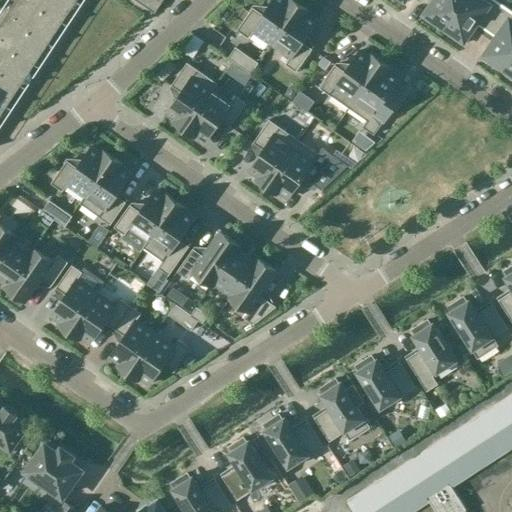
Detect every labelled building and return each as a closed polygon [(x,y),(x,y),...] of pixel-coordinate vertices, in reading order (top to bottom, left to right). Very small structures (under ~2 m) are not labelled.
[(136,0),(155,12),(163,0),(15,0),(0,23),(0,115),(76,0),(136,0)] [(253,31),(271,44),(299,4),(293,0),(273,0),(263,14),(253,7),(237,30),(248,38),(253,31)] [(442,25),(444,27),(463,0),(434,0),(428,9),(427,8),(421,15),(440,28),(442,25)] [(503,5),(496,0),(463,0),(444,27),(447,29),(445,32),(463,45),(468,37),(467,36),(476,23),(486,30),(503,5)] [(299,4),(271,44),(290,57),(286,64),(296,71),(312,49),(302,41),(317,20),(308,14),(309,12),(299,4)] [(501,66),(503,68),(511,55),(511,11),(503,5),(486,30),(496,37),(487,50),(486,49),(480,57),(499,69),(501,66)] [(198,49),(210,31),(199,24),(187,41),(198,49)] [(236,47),(228,57),(251,73),(258,62),(236,47)] [(335,65),(319,87),(348,108),(381,62),(371,55),(369,57),(360,51),(345,72),(335,65)] [(511,55),(503,68),(506,70),(504,73),(511,78),(511,55)] [(167,61),(154,74),(161,81),(174,68),(167,61)] [(363,127),(373,135),(404,91),(394,84),(399,78),(390,71),(391,69),(381,62),(348,108),(367,121),(363,127)] [(174,122),(184,129),(212,90),(213,90),(217,84),(187,63),(171,85),(181,92),(166,114),(176,120),(174,122)] [(236,96),(231,103),(213,90),(212,90),(184,129),(195,137),(196,134),(205,141),(220,119),(231,126),(246,104),(236,96)] [(256,179),(267,187),(299,140),(269,120),(253,142),(263,149),(249,171),(258,177),(256,179)] [(369,138),(363,146),(368,150),(375,142),(369,138)] [(278,192),(287,198),(302,176),(313,184),(322,190),(349,166),(333,155),(322,147),(318,154),(299,140),(267,187),(277,194),(278,192)] [(62,191),(67,184),(85,197),(113,157),(103,150),(101,152),(92,146),(77,167),(67,160),(51,183),(62,191)] [(113,157),(85,197),(80,203),(110,224),(126,202),(116,194),(131,173),(122,167),(123,164),(113,157)] [(341,189),(342,211),(375,210),(374,180),(355,180),(355,189),(341,189)] [(130,203),(114,226),(124,233),(121,238),(139,251),(143,246),(147,240),(148,240),(176,201),(166,194),(164,196),(155,190),(140,211),(130,203)] [(42,210),(54,218),(65,226),(72,215),(49,200),(42,210)] [(147,240),(143,246),(162,260),(158,267),(146,282),(158,290),(167,278),(166,277),(168,274),(189,246),(179,238),(194,217),(185,211),(186,209),(176,201),(148,240),(147,240)] [(49,226),(54,218),(42,210),(37,218),(49,226)] [(0,256),(15,235),(0,224),(0,215),(1,215),(0,214),(0,256)] [(220,232),(203,255),(193,248),(177,271),(188,278),(192,272),(211,285),(239,245),(220,232)] [(5,287),(6,287),(34,248),(32,247),(31,249),(15,238),(16,236),(15,235),(0,256),(0,279),(6,284),(5,287)] [(240,246),(239,245),(211,285),(213,286),(214,284),(222,289),(230,295),(229,297),(230,298),(258,258),(256,257),(255,260),(239,249),(240,246)] [(34,248),(6,287),(25,301),(42,277),(52,284),(68,262),(57,254),(53,261),(34,248)] [(277,272),(258,258),(230,298),(249,312),(245,318),(253,324),(276,306),(261,296),(277,272)] [(59,324),(69,331),(97,292),(78,279),(82,272),(72,265),(56,287),(66,294),(51,316),(60,322),(59,324)] [(511,265),(504,270),(507,275),(505,276),(511,287),(511,290),(499,299),(511,320),(511,265)] [(171,286),(166,294),(180,304),(186,296),(171,286)] [(90,343),(105,321),(115,328),(131,306),(120,299),(116,305),(97,292),(69,331),(79,339),(81,336),(90,343)] [(493,303),(478,313),(469,299),(466,301),(463,296),(448,306),(451,310),(448,312),(478,358),(498,345),(493,336),(508,327),(493,303)] [(176,304),(169,314),(191,330),(198,320),(191,314),(176,304)] [(141,313),(131,306),(115,328),(125,335),(110,357),(119,363),(117,365),(128,372),(155,333),(137,320),(141,313)] [(198,320),(203,323),(208,315),(197,307),(191,314),(198,320)] [(433,375),(457,359),(433,322),(430,324),(428,319),(412,329),(415,333),(412,335),(421,349),(407,358),(427,390),(438,383),(433,375)] [(174,346),(155,333),(128,372),(138,380),(140,377),(149,384),(164,363),(174,370),(190,347),(178,339),(174,346)] [(400,362),(386,372),(377,358),(374,359),(371,355),(356,365),(359,369),(356,371),(380,408),(416,386),(400,362)] [(350,440),(370,427),(341,381),(338,382),(335,378),(320,388),(323,392),(320,394),(329,408),(314,417),(329,441),(344,431),(350,440)] [(511,396),(355,497),(349,501),(356,511),(409,511),(429,500),(437,511),(461,511),(466,509),(451,486),(511,446),(511,396)] [(3,408),(0,405),(0,444),(10,452),(28,426),(15,416),(16,415),(15,414),(14,415),(5,409),(6,408),(4,407),(3,408)] [(308,421),(294,430),(285,417),(282,418),(279,414),(264,423),(267,428),(264,430),(288,467),(323,445),(308,421)] [(237,500),(273,477),(249,440),(246,441),(243,437),(228,446),(231,451),(228,453),(237,467),(222,476),(237,500)] [(45,445),(26,471),(62,496),(80,470),(68,461),(72,456),(61,449),(57,454),(45,445)] [(216,480),(201,489),(193,475),(190,477),(187,472),(172,482),(175,487),(172,488),(187,511),(217,511),(231,503),(216,480)] [(165,511),(157,500),(147,506),(147,505),(135,511),(108,511),(101,506),(96,511),(165,511)] [(63,501),(54,511),(75,511),(77,511),(63,501)]
